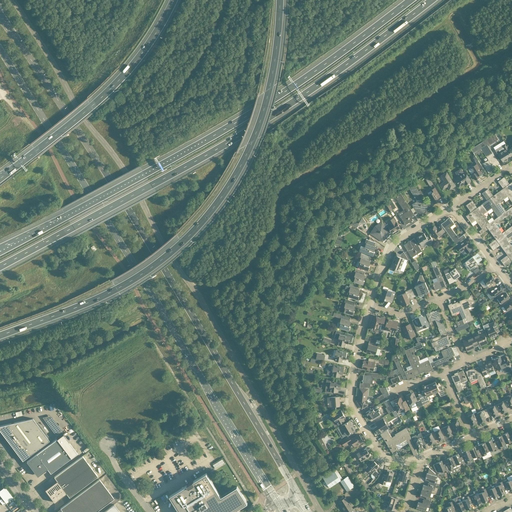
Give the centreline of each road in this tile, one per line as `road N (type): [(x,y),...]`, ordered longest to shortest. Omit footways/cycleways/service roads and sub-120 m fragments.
road 1 (unclassified): [(320,511),(125,171),(13,0)]
road 2 (primary): [(297,497),(0,13)]
road 3 (primary): [(0,50),(277,503)]
road 4 (motorway): [(0,267),(241,134),(431,0)]
road 5 (motorway): [(410,0),(184,153),(0,248)]
road 6 (motorway): [(0,335),(146,270),(217,202),(266,100),(279,0)]
road 7 (motorway): [(172,0),(121,78),(0,178)]
road 8 (residential): [(423,458),(382,456),(351,404),(370,303)]
road 9 (track): [(143,309),(0,374)]
road 10 (residential): [(370,303),(396,241),(450,210)]
